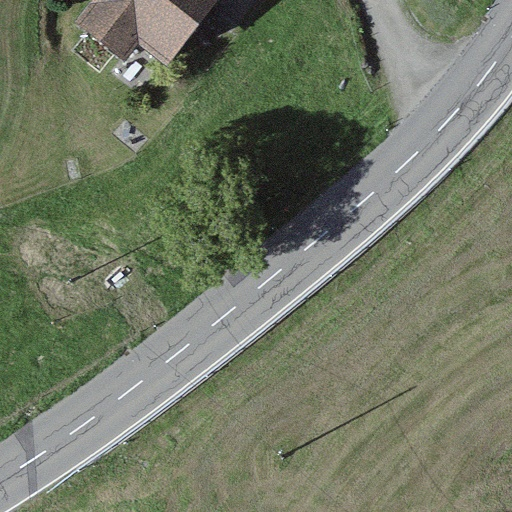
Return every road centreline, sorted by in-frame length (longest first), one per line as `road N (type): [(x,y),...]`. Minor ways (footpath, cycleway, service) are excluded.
road 1 (secondary): [(511,39),(395,175),(253,298),(0,483)]
road 2 (track): [(452,117),(404,69),(372,0)]
